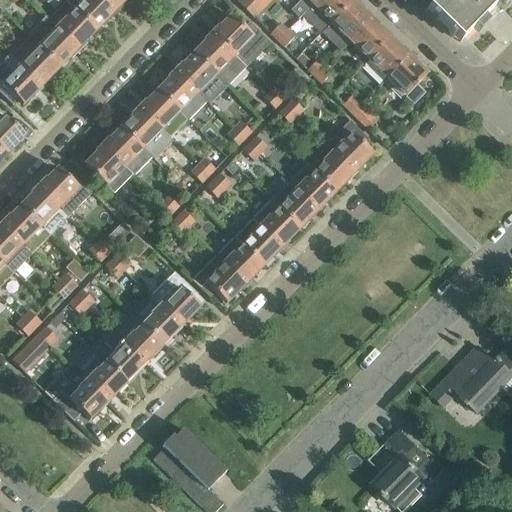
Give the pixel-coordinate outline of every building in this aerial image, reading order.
[(114,14),(99,0),(68,0),(66,3),(95,32),(106,21),(107,22),(114,14)] [(120,6),(125,0),(99,0),(114,14),(122,7),(120,6)] [(239,0),(236,3),(253,19),(258,14),(244,0),(239,0)] [(267,5),(261,0),(244,0),(258,14),(267,5)] [(301,0),(290,12),(298,20),(301,17),(305,13),(317,0),(301,0)] [(317,0),(305,13),(301,17),(320,35),(320,34),(323,31),(351,3),(348,0),(317,0)] [(492,10),(501,0),(435,0),(432,4),(426,10),(459,43),(484,18),(486,20),(494,12),(492,10)] [(66,3),(47,22),(78,52),(85,44),(84,43),(95,32),(66,3)] [(323,31),(320,34),(339,52),(343,48),(349,42),(370,21),(351,3),(323,31)] [(218,28),(211,35),(245,69),(269,44),(248,23),(243,29),(230,17),(218,29),(218,28)] [(26,37),(28,39),(59,69),(70,58),(71,59),(78,52),(47,22),(44,18),(26,37)] [(370,21),(349,42),(367,61),(388,39),(370,21)] [(280,25),(269,36),(276,42),(287,31),(280,25)] [(287,31),(276,42),(283,49),(294,38),(287,31)] [(205,43),(193,55),(222,83),(227,87),(245,69),(211,35),(204,42),(205,43)] [(11,59),(42,89),(49,81),(48,80),(59,69),(28,39),(10,58),(11,59)] [(388,39),(367,61),(386,79),(407,57),(388,39)] [(181,65),(174,72),(204,101),(208,106),(227,87),(222,83),(193,55),(182,66),(181,65)] [(407,57),(386,79),(413,105),(423,94),(416,87),(426,76),(407,57)] [(0,69),(0,95),(8,104),(13,98),(22,107),(33,95),(35,96),(42,89),(11,59),(0,69)] [(317,61),(306,72),(313,79),(324,68),(317,61)] [(324,68),(313,79),(320,86),(331,75),(324,68)] [(168,80),(157,92),(178,113),(185,120),(204,101),(174,72),(167,80),(168,80)] [(276,86),(269,93),(280,104),(287,97),(276,86)] [(145,102),(138,110),(167,138),(185,120),(178,113),(157,92),(146,103),(145,102)] [(269,93),(263,100),(274,110),(280,104),(269,93)] [(350,98),(342,107),(350,115),(359,106),(350,98)] [(284,108),(295,118),(302,111),(291,101),(284,108)] [(359,106),(350,115),(367,131),(376,123),(359,106)] [(289,125),(295,118),(284,108),(278,114),(289,125)] [(132,118),(120,129),(149,157),(152,160),(170,141),(167,138),(138,110),(131,117),(132,118)] [(0,152),(5,158),(13,151),(12,150),(23,138),(3,119),(2,119),(0,116),(0,152)] [(360,167),(372,155),(363,147),(369,141),(349,122),(325,147),(332,154),(354,175),(362,168),(360,167)] [(240,123),(233,130),(244,141),(250,134),(240,123)] [(108,140),(101,147),(131,176),(149,157),(120,129),(109,141),(108,140)] [(233,130),(226,137),(237,148),(244,141),(233,130)] [(248,145),(259,155),(266,149),(255,138),(248,145)] [(252,162),(259,155),(248,145),(241,152),(252,162)] [(95,155),(83,167),(112,195),(131,176),(101,147),(94,154),(95,155)] [(347,183),(354,175),(332,154),(323,163),(324,164),(315,173),(335,193),(346,182),(347,183)] [(203,160),(196,167),(207,178),(214,171),(203,160)] [(324,204),(335,193),(315,173),(306,164),(287,183),(318,212),(325,205),(324,204)] [(196,167),(190,174),(201,185),(207,178),(196,167)] [(66,180),(56,171),(45,182),(45,181),(37,189),(65,217),(67,218),(91,194),(71,175),(66,180)] [(218,175),(212,182),(222,193),(229,186),(218,175)] [(212,182),(205,189),(216,200),(222,193),(212,182)] [(287,182),(269,201),(270,202),(298,230),(309,219),(311,220),(318,212),(287,183),(287,182)] [(30,197),(20,208),(49,237),(67,218),(65,217),(37,189),(30,197)] [(167,197),(160,204),(171,215),(178,208),(167,197)] [(270,202),(252,221),(281,250),(289,242),(288,241),(298,230),(270,202)] [(160,204),(153,211),(164,222),(171,215),(160,204)] [(31,255),(49,237),(20,208),(9,219),(8,218),(1,226),(31,255)] [(186,230),(186,229),(193,223),(182,212),(175,219),(186,230)] [(179,237),(186,230),(175,219),(168,226),(179,237)] [(233,238),(233,239),(262,267),(273,256),(274,257),(281,250),(251,220),(233,238)] [(0,261),(12,274),(31,255),(1,226),(0,226),(0,261)] [(101,238),(94,245),(106,257),(113,250),(101,238)] [(233,239),(215,258),(245,287),(252,279),(251,278),(262,267),(233,239)] [(106,257),(94,245),(87,252),(99,264),(106,257)] [(110,261),(123,273),(129,266),(117,254),(110,261)] [(238,294),(245,287),(215,258),(191,282),(208,299),(214,294),(225,305),(237,293),(238,294)] [(0,288),(13,275),(12,274),(0,261),(0,288)] [(64,275),(76,287),(88,275),(73,261),(65,269),(68,272),(64,275)] [(116,280),(123,273),(110,261),(104,268),(116,280)] [(187,321),(204,304),(173,274),(149,299),(181,329),(188,322),(187,321)] [(64,275),(57,282),(70,294),(76,287),(64,275)] [(81,288),(91,301),(100,294),(90,281),(81,288)] [(70,294),(57,282),(51,289),(63,301),(70,294)] [(81,291),(74,298),(86,310),(93,303),(81,291)] [(148,297),(129,316),(142,327),(162,347),(173,336),(174,337),(181,329),(149,299),(148,297)] [(74,298),(67,305),(79,317),(86,310),(74,298)] [(28,312),(21,319),(33,331),(40,324),(28,312)] [(129,316),(111,334),(117,340),(122,345),(144,367),(152,359),(151,358),(162,347),(142,327),(129,316)] [(33,331),(21,319),(14,326),(26,338),(33,331)] [(44,328),(37,335),(51,348),(57,341),(44,328)] [(109,332),(90,350),(125,384),(136,373),(137,374),(144,367),(122,345),(117,340),(111,334),(109,332)] [(37,335),(11,362),(25,375),(51,348),(37,335)] [(477,414),(511,378),(511,347),(496,364),(480,349),(433,397),(432,395),(431,396),(444,409),(445,408),(444,407),(456,394),(467,405),(466,407),(468,409),(470,407),(477,414)] [(90,350),(72,369),(86,382),(109,403),(115,396),(114,396),(125,384),(90,350)] [(102,410),(109,403),(86,382),(70,366),(60,377),(69,385),(52,402),(73,422),(81,414),(89,422),(101,409),(102,410)] [(152,461),(171,479),(203,511),(216,511),(222,506),(207,492),(225,473),(182,431),(174,439),(172,437),(161,448),(163,450),(152,461)] [(400,431),(384,446),(400,461),(374,488),(398,511),(406,511),(423,496),(416,489),(425,480),(430,485),(445,470),(434,459),(431,462),(400,431)] [(477,461),(473,462),(465,470),(475,480),(486,470),(477,461)]
